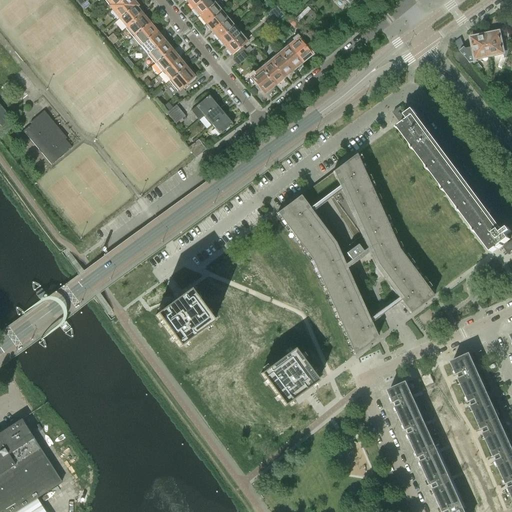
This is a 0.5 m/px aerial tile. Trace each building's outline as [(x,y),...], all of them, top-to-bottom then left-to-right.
[(84,2),(82,0),(75,0),(84,10),(90,5),(86,1),(84,2)] [(105,0),(104,1),(112,9),(120,2),(124,2),(127,0),(105,0)] [(127,0),(124,2),(120,2),(112,9),(119,18),(127,11),(131,11),(135,7),(137,6),(136,5),(136,3),(133,0),(132,0),(131,0),(127,0)] [(187,0),(187,1),(193,9),(203,0),(187,0)] [(211,0),(203,0),(193,9),(199,17),(215,4),(211,0)] [(215,4),(199,17),(206,24),(221,11),(215,4)] [(302,11),(294,19),(302,28),(306,25),(316,15),(307,6),(302,11)] [(137,9),(135,7),(131,11),(127,11),(119,18),(117,19),(125,28),(135,20),(139,20),(143,17),(142,16),(142,15),(141,15),(142,13),(139,10),(138,10),(138,9),(137,9)] [(221,11),(206,24),(212,32),(228,19),(221,11)] [(279,11),(269,19),(273,24),(283,16),(279,11)] [(144,18),(143,17),(139,20),(135,20),(125,28),(132,37),(142,29),(147,30),(151,26),(150,25),(150,24),(149,23),(149,22),(147,19),(145,19),(145,18),(144,18)] [(228,19),(212,32),(218,39),(234,27),(228,19)] [(151,26),(147,30),(142,29),(132,37),(139,46),(149,38),(153,38),(158,34),(157,33),(157,32),(156,32),(156,31),(154,28),(152,28),(152,27),(151,27),(151,26)] [(234,27),(218,39),(225,47),(240,34),(234,27)] [(295,42),(289,46),(302,62),(311,54),(308,50),(310,48),(307,45),(312,40),(303,30),(292,39),(295,42)] [(493,31),(484,33),(489,56),(503,53),(501,46),(498,32),(493,33),(493,31)] [(117,40),(115,36),(112,33),(107,37),(112,44),(117,40)] [(459,52),(469,63),(475,62),(475,59),(489,56),(484,33),(476,35),(476,37),(471,38),(473,48),(466,49),(464,47),(459,52)] [(159,35),(158,34),(153,38),(149,38),(139,46),(147,55),(164,42),(164,41),(163,41),(164,39),(161,36),(160,36),(159,35)] [(240,34),(225,47),(231,55),(247,42),(240,34)] [(166,44),(164,42),(147,55),(154,63),(163,55),(168,55),(172,52),(171,51),(172,50),(171,50),(171,48),(168,45),(167,45),(167,44),(166,44)] [(302,62),(289,46),(287,44),(281,48),(283,51),(279,55),(292,70),(296,67),(298,67),(301,65),(301,62),(302,62)] [(511,44),(501,46),(503,53),(504,58),(506,58),(511,44)] [(237,65),(247,57),(249,55),(248,54),(245,50),(243,52),(242,51),(232,60),(237,65)] [(173,53),(172,52),(168,55),(163,55),(154,63),(161,72),(171,64),(175,64),(180,61),(179,60),(179,59),(178,59),(178,57),(176,54),(174,54),(174,53),(173,53)] [(292,70),(279,55),(270,62),(283,78),(286,74),(289,75),(292,72),(292,70)] [(127,57),(124,60),(130,68),(133,65),(127,57)] [(180,61),(175,64),(171,64),(161,72),(168,81),(178,73),(183,73),(187,70),(186,68),(185,67),(185,66),(183,63),(182,63),(181,62),(180,62),(180,61)] [(283,78),(270,62),(261,69),(274,85),(277,82),(279,83),(283,80),(283,78)] [(274,85),(261,69),(259,67),(249,74),(258,85),(255,87),(258,91),(261,89),(264,93),(274,85)] [(138,70),(133,74),(137,78),(141,74),(138,70)] [(178,73),(168,81),(177,91),(188,82),(189,84),(194,79),(193,78),(193,77),(193,76),(193,75),(190,72),(189,72),(189,71),(188,70),(187,70),(183,73),(178,73)] [(151,95),(154,99),(162,93),(158,89),(151,95)] [(196,106),(204,116),(216,105),(209,96),(196,106)] [(175,124),(185,116),(176,105),(166,113),(175,124)] [(216,105),(204,116),(211,125),(224,114),(216,105)] [(400,122),(401,121),(407,116),(407,115),(400,107),(393,112),(400,122)] [(501,228),(417,115),(414,110),(407,115),(407,116),(401,121),(404,124),(399,128),(398,129),(402,132),(412,145),(413,150),(418,153),(427,165),(429,170),(433,173),(442,186),(444,191),(447,193),(448,194),(458,207),(459,212),(464,215),(473,227),(475,232),(479,236),(492,252),(497,249),(498,250),(503,246),(502,245),(503,244),(504,246),(503,247),(508,254),(511,250),(511,240),(508,243),(507,241),(510,239),(507,235),(511,231),(508,228),(504,231),(501,228)] [(66,138),(43,111),(30,123),(31,124),(23,131),(51,165),(71,148),(64,139),(66,138)] [(232,124),(224,114),(211,125),(219,134),(232,124)] [(26,144),(18,134),(13,139),(20,149),(26,144)] [(205,150),(198,140),(193,144),(200,154),(205,150)] [(193,144),(188,148),(195,157),(200,154),(193,144)] [(332,172),(300,196),(289,204),(285,207),(276,213),(277,215),(280,219),(282,221),(285,225),(286,226),(289,230),(291,232),(293,236),(295,238),(297,242),(299,244),(302,248),(303,249),(306,253),(308,255),(311,259),(311,260),(311,261),(313,265),(315,268),(318,274),(319,279),(321,282),(323,286),(324,288),(326,292),(327,295),(329,299),(330,301),(332,306),(333,308),(335,313),(336,315),(338,319),(339,322),(341,326),(341,328),(342,328),(344,333),(345,335),(347,340),(348,342),(350,346),(351,349),(353,353),(353,355),(354,355),(377,338),(373,329),(370,323),(368,325),(364,318),(344,272),(372,252),(377,265),(395,289),(403,299),(400,301),(409,314),(433,296),(432,295),(429,291),(427,289),(424,285),(423,284),(420,279),(419,277),(416,273),(415,272),(412,268),(410,266),(407,262),(406,260),(403,256),(402,254),(399,250),(398,249),(396,244),(395,242),(393,237),(392,235),(390,231),(389,228),(387,223),(386,222),(384,217),(383,215),(381,210),(380,208),(378,204),(377,201),(375,196),(374,195),(372,190),(371,188),(368,183),(368,181),(366,177),(365,174),(362,170),(362,168),(360,163),(359,161),(356,156),(356,154),(347,161),(343,164),(332,172)] [(35,293),(40,301),(62,330),(63,330),(68,326),(68,325),(42,289),(41,288),(35,292),(35,293)] [(172,303),(155,315),(179,348),(190,362),(223,338),(212,323),(213,323),(193,295),(189,290),(179,298),(177,299),(172,303)] [(294,349),(260,374),(284,406),(287,404),(292,401),(294,399),(308,389),(311,386),(313,385),(317,382),(318,381),(317,380),(314,376),(313,375),(307,366),(294,349)] [(452,362),(465,390),(482,382),(470,354),(452,362)] [(422,377),(421,377),(425,386),(433,382),(429,373),(426,375),(422,377)] [(407,382),(389,390),(402,418),(419,410),(407,382)] [(495,409),(482,382),(465,390),(477,417),(495,409)] [(507,436),(495,409),(477,417),(485,434),(489,444),(507,436)] [(419,410),(402,418),(414,445),(431,437),(419,410)] [(0,511),(14,511),(61,482),(21,419),(0,432),(0,511)] [(511,466),(511,447),(507,436),(489,444),(502,471),(511,466)] [(431,437),(414,445),(426,473),(444,465),(431,437)] [(444,465),(426,473),(439,500),(456,492),(444,465)] [(511,466),(502,471),(511,494),(511,466)] [(456,492),(439,500),(444,511),(465,511),(464,509),(456,492)] [(44,511),(36,499),(14,511),(44,511)]
